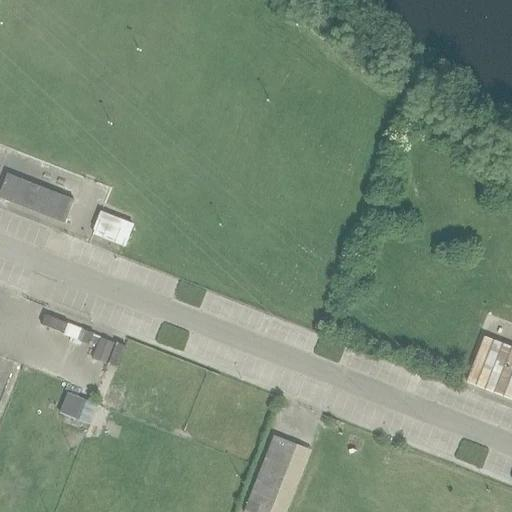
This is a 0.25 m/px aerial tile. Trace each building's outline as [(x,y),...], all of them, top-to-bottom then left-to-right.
[(0,199),(64,225),(73,203),(7,177),(0,194),(0,199)] [(106,210),(98,235),(133,245),(140,220),(106,210)] [(45,315),(41,326),(64,335),(68,325),(45,315)] [(511,347),(483,337),(466,382),(511,399),(511,347)] [(100,339),(93,359),(106,364),(114,345),(100,339)] [(67,394),(59,414),(79,422),(86,402),(67,394)] [(278,426),(244,511),(271,511),(302,435),(278,426)]
